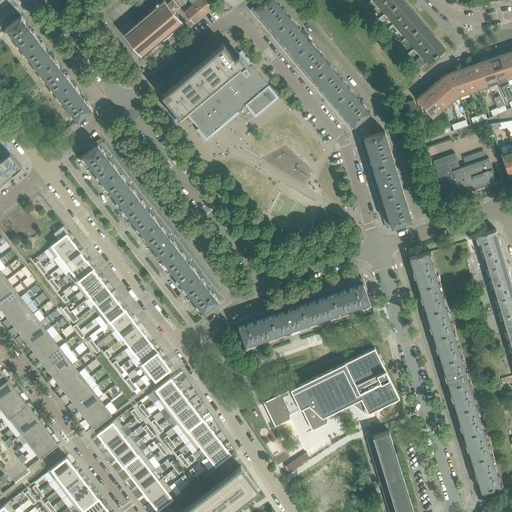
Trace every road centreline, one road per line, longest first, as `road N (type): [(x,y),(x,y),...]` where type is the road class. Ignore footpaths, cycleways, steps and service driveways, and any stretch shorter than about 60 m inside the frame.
road 1 (residential): [(374,246),(342,141),(240,22),(218,26),(124,99)]
road 2 (residential): [(124,99),(266,283)]
road 3 (residential): [(182,350),(42,167)]
road 4 (residential): [(128,511),(0,342)]
road 5 (residential): [(423,403),(374,246)]
road 6 (residential): [(259,465),(405,409)]
road 7 (residential): [(259,465),(182,350)]
road 8 (residential): [(374,246),(502,206)]
road 9 (residential): [(124,99),(46,0)]
